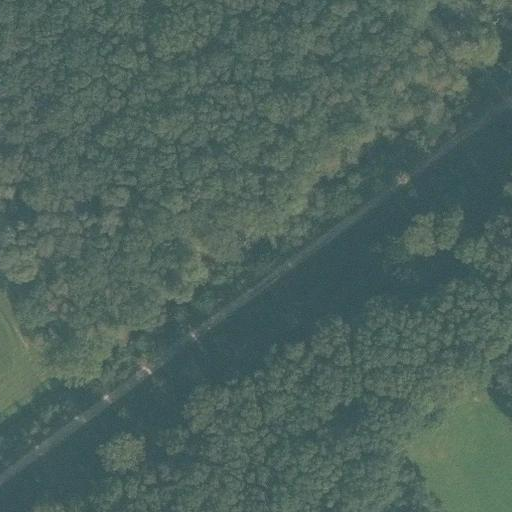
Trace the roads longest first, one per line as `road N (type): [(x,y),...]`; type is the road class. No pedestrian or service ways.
road 1 (track): [(0,483),(508,102)]
road 2 (track): [(511,322),(280,511)]
